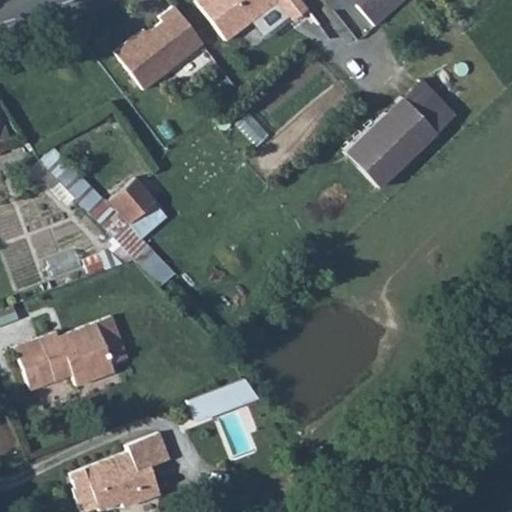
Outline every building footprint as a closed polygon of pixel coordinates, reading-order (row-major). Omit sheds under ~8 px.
[(192,0),(223,40),(273,0),(192,0)] [(358,0),(356,3),(373,23),(399,0),(358,0)] [(140,90),(200,44),(184,24),(171,6),(156,18),(159,22),(135,40),(132,36),(111,53),(140,90)] [(416,81),(338,152),(372,189),(451,118),(416,81)] [(125,174),(100,198),(120,220),(145,196),(125,174)] [(126,358),(111,314),(68,331),(70,337),(61,340),(57,331),(16,346),(33,389),(72,374),(78,385),(115,371),(114,364),(126,358)] [(240,379),(187,399),(197,422),(255,398),(240,379)] [(150,467),(169,461),(159,433),(127,444),(128,449),(135,472),(150,467)] [(157,490),(150,467),(135,472),(128,449),(72,469),(76,483),(72,485),(81,508),(96,503),(97,506),(119,498),(120,503),(157,490)]
